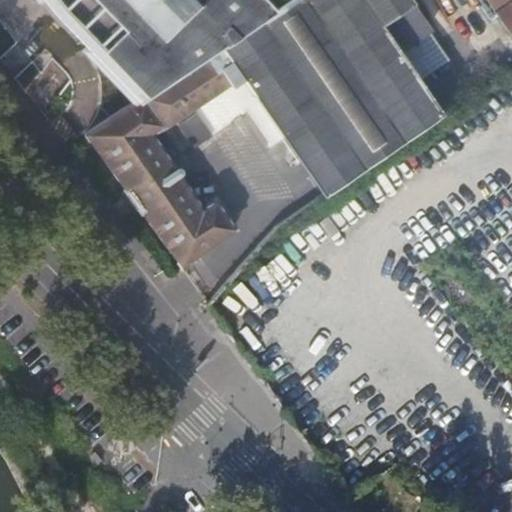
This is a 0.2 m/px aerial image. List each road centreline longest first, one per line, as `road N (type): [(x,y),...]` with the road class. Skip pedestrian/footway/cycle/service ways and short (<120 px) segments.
road 1 (unknown): [(139,317),(467,76)]
road 2 (residential): [(131,340),(139,297),(116,260),(0,146)]
road 3 (primary): [(304,511),(131,340)]
road 4 (primary): [(131,340),(0,210)]
